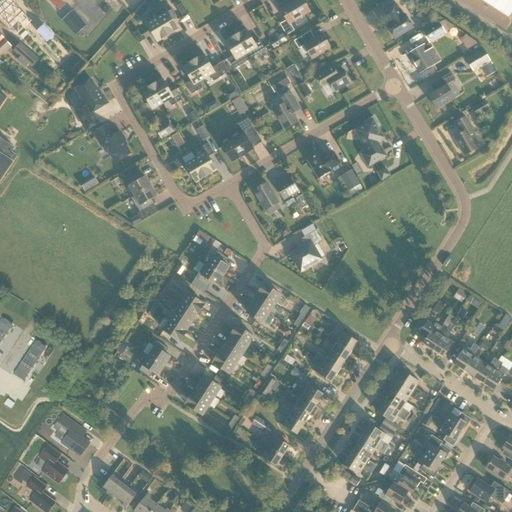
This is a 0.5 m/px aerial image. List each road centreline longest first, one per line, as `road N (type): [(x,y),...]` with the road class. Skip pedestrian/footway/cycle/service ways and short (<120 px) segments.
road 1 (residential): [(87,501),(80,484),(138,406),(165,399),(264,246),(227,184)]
road 2 (residential): [(227,184),(182,211),(111,86),(260,0)]
road 3 (unclassified): [(277,511),(387,343)]
road 4 (residential): [(399,85),(227,184)]
road 5 (unclassified): [(387,343),(459,231),(464,198)]
road 6 (unclassified): [(399,85),(464,198)]
road 7 (residential): [(496,413),(387,343)]
